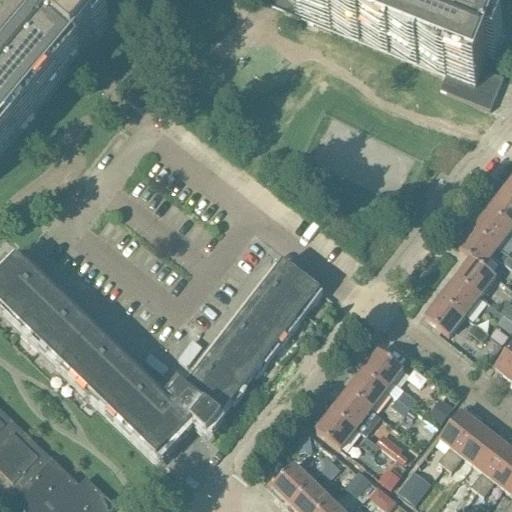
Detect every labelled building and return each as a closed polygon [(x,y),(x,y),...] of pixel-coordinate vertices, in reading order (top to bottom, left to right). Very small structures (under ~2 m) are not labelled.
[(0,73),(0,155),(108,27),(91,12),(98,4),(97,0),(46,0),(46,1),(44,0),(40,0),(25,18),(38,29),(0,73)] [(267,0),(268,1),(271,0),(273,0),(285,12),(283,16),(331,36),(333,32),(447,78),(440,95),(490,115),(497,98),(504,82),(483,74),(496,40),(395,0),(267,0)] [(139,83),(124,103),(141,116),(156,97),(139,83)] [(511,199),(504,194),(489,213),(511,231),(511,199)] [(511,236),(511,231),(489,213),(473,233),(499,253),(511,236)] [(457,254),(468,262),(470,263),(482,272),(483,271),(484,272),(499,253),(473,233),(457,254)] [(511,263),(508,260),(502,268),(511,275),(511,263)] [(193,427),(207,440),(255,379),(258,381),(323,298),(284,267),(185,394),(181,389),(169,404),(173,408),(170,412),(17,263),(0,280),(0,316),(98,412),(100,409),(157,464),(193,427)] [(470,263),(455,282),(481,302),(497,282),(484,272),(483,271),(482,272),(470,263)] [(440,302),(464,321),(465,322),(481,302),(455,282),(440,302)] [(465,322),(464,321),(440,302),(424,322),(450,342),(465,322)] [(510,338),(511,335),(511,326),(507,323),(503,320),(500,317),(490,309),(483,318),(497,328),(510,338)] [(475,328),(468,337),(481,347),(488,339),(475,328)] [(511,349),(494,373),(511,386),(511,384),(511,349)] [(394,388),(404,375),(378,355),(362,376),(388,396),(396,403),(410,413),(411,414),(417,406),(403,395),(394,388)] [(347,395),(372,415),(387,396),(388,396),(362,376),(347,395)] [(372,415),(347,395),(331,415),(357,435),(372,415)] [(410,413),(396,403),(391,410),(405,420),(405,419),(410,414),(410,413)] [(452,413),(443,406),(432,420),(441,427),(452,413)] [(0,475),(13,488),(21,496),(5,511),(114,511),(115,511),(86,482),(79,490),(0,412),(0,475)] [(410,414),(405,419),(412,424),(416,418),(410,414)] [(316,436),(341,455),(357,435),(331,415),(316,436)] [(461,415),(438,445),(449,453),(438,467),(445,471),(478,428),(461,415)] [(478,428),(445,471),(451,476),(462,463),(472,470),(495,441),(478,428)] [(382,441),(376,448),(403,470),(408,463),(405,461),(400,457),(402,454),(394,447),(387,442),(383,439),(382,441)] [(309,440),(297,441),(300,457),(311,456),(309,440)] [(366,441),(360,450),(373,460),(380,452),(366,441)] [(481,478),(470,492),(477,497),(511,453),(495,441),(472,470),(481,478)] [(511,453),(477,497),(483,502),(494,488),(504,495),(511,484),(511,453)] [(321,479),(333,467),(326,460),(314,473),(321,479)] [(333,467),(321,479),(328,486),(340,474),(333,467)] [(291,510),(313,486),(295,468),(272,491),(291,510)] [(358,476),(348,488),(360,498),(370,486),(358,476)] [(407,485),(398,498),(415,511),(424,498),(407,485)] [(293,511),(323,511),(331,504),(313,486),(291,510),(293,511)] [(378,492),(369,502),(379,510),(387,500),(378,492)]
